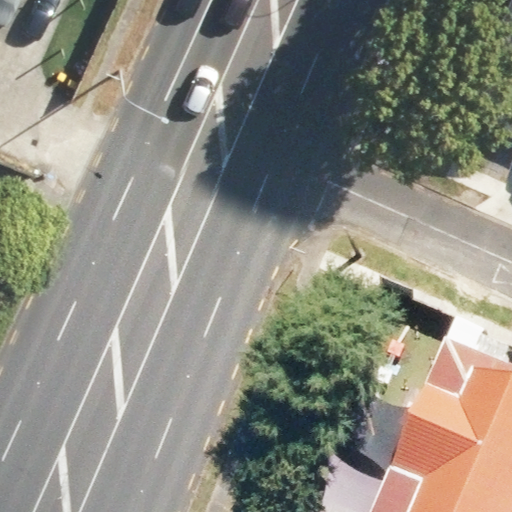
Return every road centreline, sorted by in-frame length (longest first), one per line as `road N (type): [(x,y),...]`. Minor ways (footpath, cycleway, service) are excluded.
road 1 (primary): [(55,511),(227,118)]
road 2 (residential): [(511,244),(227,118)]
road 3 (primary): [(227,118),(275,0)]
